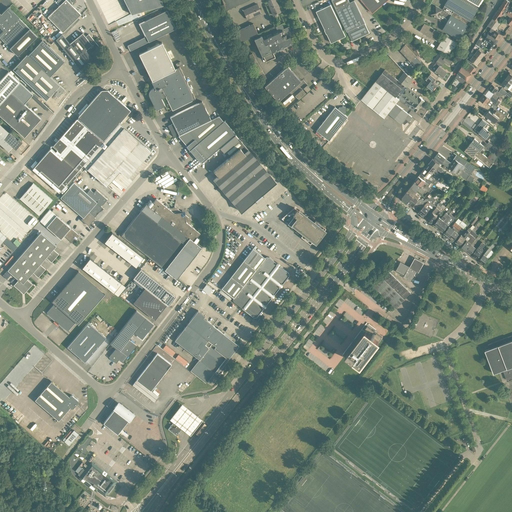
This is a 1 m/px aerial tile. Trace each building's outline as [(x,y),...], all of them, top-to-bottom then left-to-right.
[(81,15),(74,8),(75,8),(71,4),(77,2),(76,0),(57,0),(57,1),(60,5),(48,17),(51,20),(46,25),(56,36),(61,31),(63,32),(81,15)] [(123,0),(131,14),(163,6),(161,0),(123,0)] [(221,0),(226,10),(248,0),(221,0)] [(275,0),(265,0),(266,0),(272,15),(281,12),(275,0)] [(355,39),(362,36),(369,32),(365,23),(354,0),(350,2),(348,0),(331,0),(337,10),(351,41),(355,39)] [(387,0),(361,0),(372,13),(387,0)] [(442,10),(468,25),(479,7),(468,0),(447,0),(444,5),(445,6),(442,10)] [(502,13),(503,14),(505,16),(506,14),(509,10),(511,12),(511,11),(509,9),(507,7),(508,4),(511,7),(511,1),(510,0),(504,0),(498,10),(502,13)] [(257,3),(246,9),(243,10),(248,20),(262,13),(257,3)] [(346,36),(331,5),(316,11),(331,43),(346,36)] [(468,25),(442,10),(436,6),(431,14),(437,18),(438,20),(445,24),(442,30),(460,40),(468,25)] [(9,8),(0,16),(0,37),(18,55),(37,36),(29,28),(9,8)] [(146,43),(176,28),(167,10),(140,23),(146,36),(143,38),(146,43)] [(502,13),(498,10),(488,25),(496,30),(501,23),(498,21),(503,14),(502,13)] [(429,30),(431,27),(424,23),(420,31),(435,41),(440,33),(434,29),(432,32),(429,30)] [(235,32),(239,43),(251,38),(258,34),(253,24),(235,32)] [(275,27),(277,30),(262,37),(261,36),(254,39),(262,56),(263,56),(265,61),(275,57),(273,54),(287,48),(286,46),(293,43),(290,38),(295,36),(294,33),(293,34),(289,26),(283,29),(281,24),(275,27)] [(496,30),(488,25),(487,25),(488,26),(486,28),(489,31),(488,34),(485,39),(488,41),(486,44),(488,46),(487,48),(491,50),(499,39),(503,35),(496,30)] [(80,69),(93,59),(89,54),(99,46),(89,34),(86,37),(82,33),(70,43),(62,34),(56,39),(80,69)] [(450,56),(458,43),(445,35),(437,48),(450,56)] [(251,38),(239,43),(242,48),(254,43),(251,38)] [(42,40),(28,55),(50,76),(65,61),(42,40)] [(166,97),(172,110),(195,99),(179,67),(175,70),(162,42),(139,54),(152,81),(151,81),(154,87),(152,88),(152,89),(151,89),(150,90),(150,91),(149,91),(149,92),(149,93),(149,94),(149,95),(149,96),(156,110),(161,107),(165,106),(161,98),(162,98),(166,97)] [(417,56),(405,44),(403,42),(400,44),(397,46),(400,50),(411,62),(417,56)] [(408,42),(405,44),(417,56),(419,54),(408,42)] [(474,47),(471,51),(474,54),(481,59),(485,54),(479,49),(480,47),(479,47),(476,44),(475,44),(474,47)] [(252,53),(247,56),(250,62),(255,59),(252,53)] [(46,100),(53,93),(58,98),(65,90),(50,76),(28,55),(27,54),(13,69),(27,83),(46,100)] [(442,78),(447,72),(445,71),(446,70),(441,67),(445,62),(448,65),(451,61),(446,56),(445,57),(442,54),(431,68),(439,74),(438,75),(442,78)] [(468,57),(466,60),(471,64),(473,61),(476,64),(481,59),(474,54),(470,59),(468,57)] [(257,62),(252,65),(257,73),(262,70),(257,62)] [(470,64),(467,69),(462,66),(457,74),(466,81),(474,71),(476,68),(470,64)] [(264,86),(278,102),(301,81),(287,66),(264,86)] [(385,70),(376,81),(396,97),(399,93),(405,85),(398,80),(385,70)] [(41,119),(41,118),(11,92),(20,82),(8,71),(0,80),(0,115),(24,137),(28,132),(36,123),(37,123),(41,119)] [(398,80),(405,85),(411,77),(404,72),(398,80)] [(264,74),(259,77),(262,82),(267,79),(264,74)] [(425,80),(429,83),(427,86),(432,91),(438,84),(436,83),(434,81),(436,79),(430,74),(425,80)] [(507,89),(511,83),(505,79),(501,84),(507,89)] [(396,97),(376,81),(361,99),(385,118),(389,113),(401,123),(406,118),(409,120),(412,117),(395,104),(399,99),(396,97)] [(488,88),(494,93),(496,94),(499,96),(501,94),(496,91),(498,88),(492,83),(489,87),(488,87),(489,88),(488,88)] [(425,101),(405,85),(399,93),(401,95),(418,109),(425,101)] [(302,89),(295,95),(298,100),(306,93),(302,89)] [(100,91),(87,107),(32,169),(59,192),(83,165),(88,159),(121,121),(131,110),(108,91),(107,90),(102,90),(101,92),(100,91)] [(507,113),(503,110),(497,107),(495,106),(500,97),(499,96),(496,94),(494,93),(490,99),(484,94),(480,99),(487,104),(491,107),(494,108),(493,109),(495,110),(506,116),(505,116),(507,113)] [(173,137),(178,134),(179,135),(211,120),(202,101),(170,117),(173,123),(168,126),(173,137)] [(335,107),(316,131),(329,141),(347,117),(344,114),(346,112),(346,110),(341,107),(339,107),(338,109),(335,107)] [(485,116),(495,123),(498,119),(501,121),(506,116),(495,110),(493,113),(492,112),(492,113),(489,111),(485,116)] [(224,122),(219,116),(211,120),(179,135),(178,136),(190,150),(189,150),(189,151),(190,150),(202,163),(223,145),(224,145),(236,135),(235,135),(236,134),(224,121),(224,122)] [(479,133),(486,139),(487,140),(493,134),(489,131),(485,128),(488,126),(489,124),(486,122),(482,119),(478,125),(482,129),(479,133)] [(121,121),(83,165),(103,182),(108,187),(122,172),(129,178),(153,151),(121,121)] [(15,149),(21,143),(10,133),(9,133),(0,124),(0,143),(8,151),(13,146),(15,149)] [(276,182),(248,150),(240,141),(236,135),(224,145),(220,148),(228,158),(213,171),(218,176),(214,179),(241,212),(276,182)] [(470,144),(479,151),(483,146),(474,138),(472,141),(470,144)] [(488,145),(497,152),(500,149),(494,145),(490,142),(488,145)] [(489,160),(479,151),(470,144),(467,148),(466,148),(464,151),(473,158),(475,155),(484,163),(483,163),(489,168),(493,163),(489,160)] [(497,152),(488,145),(486,147),(493,153),(489,160),(493,163),(498,153),(497,152)] [(443,164),(444,165),(449,169),(452,164),(445,159),(445,158),(438,153),(434,158),(443,164)] [(470,175),(475,167),(458,156),(452,164),(449,169),(463,178),(471,183),(474,178),(470,175)] [(445,171),(443,170),(438,166),(439,164),(433,159),(429,163),(436,169),(436,168),(441,172),(443,174),(445,171)] [(425,167),(432,173),(436,169),(429,163),(428,164),(425,167)] [(449,169),(444,165),(442,168),(449,172),(450,173),(450,172),(462,180),(463,178),(449,169)] [(429,178),(432,173),(425,167),(422,171),(422,172),(421,173),(429,178)] [(20,198),(39,215),(52,200),(56,196),(36,178),(30,172),(22,182),(28,188),(20,198)] [(427,180),(420,174),(419,176),(415,181),(427,190),(430,193),(432,190),(428,186),(429,185),(425,182),(427,180)] [(425,194),(427,190),(415,181),(414,182),(413,182),(413,183),(412,184),(411,184),(411,185),(411,186),(417,191),(418,190),(422,194),(423,192),(425,194)] [(102,205),(106,201),(107,200),(96,190),(94,193),(90,190),(87,193),(74,182),(60,198),(83,218),(81,220),(88,226),(95,218),(94,217),(101,210),(100,209),(101,207),(102,207),(101,206),(102,205)] [(408,190),(407,191),(417,199),(419,197),(415,193),(417,191),(411,186),(410,186),(409,187),(410,187),(409,189),(408,188),(407,189),(408,190)] [(417,199),(407,191),(403,195),(402,196),(403,196),(402,197),(402,199),(416,210),(418,206),(421,209),(430,199),(429,198),(425,199),(424,201),(423,200),(423,199),(422,198),(418,200),(417,199)] [(473,196),(467,203),(471,207),(477,200),(473,196)] [(426,218),(433,210),(434,210),(436,207),(433,203),(435,200),(431,197),(430,199),(421,209),(418,212),(426,218)] [(192,220),(174,206),(174,207),(173,207),(173,208),(172,208),(171,208),(170,208),(169,208),(169,207),(168,208),(156,198),(153,202),(150,200),(147,204),(146,203),(121,235),(177,279),(202,247),(197,243),(200,239),(197,237),(200,233),(192,226),(193,226),(192,225),(191,224),(191,223),(191,222),(191,221),(192,220)] [(432,223),(437,215),(435,214),(438,210),(440,212),(439,213),(440,214),(446,207),(440,202),(436,207),(434,210),(433,210),(426,218),(432,223)] [(328,231),(325,229),(325,228),(315,220),(313,223),(294,208),(281,218),(302,235),(301,237),(310,244),(315,248),(328,231)] [(438,228),(451,212),(452,211),(450,209),(446,213),(441,219),(439,217),(434,224),(438,228)] [(50,210),(40,221),(61,239),(64,236),(72,243),(75,239),(77,239),(77,238),(79,235),(70,228),(71,228),(50,210)] [(448,227),(455,219),(451,216),(453,214),(451,212),(438,228),(443,232),(447,226),(448,227)] [(458,225),(455,229),(454,230),(449,236),(454,240),(459,234),(456,232),(458,230),(459,231),(461,227),(463,229),(467,225),(464,223),(467,220),(464,218),(458,225)] [(453,227),(452,228),(449,226),(444,233),(449,236),(454,230),(455,229),(458,225),(455,222),(452,226),(453,227)] [(469,233),(472,230),(469,228),(467,230),(463,236),(461,235),(455,242),(460,245),(464,240),(467,236),(469,233)] [(34,240),(55,258),(58,254),(53,249),(56,246),(41,232),(34,240)] [(104,242),(112,248),(120,238),(112,232),(104,242)] [(476,239),(469,233),(467,236),(464,240),(466,241),(461,246),(466,250),(471,244),(476,239)] [(478,244),(477,243),(478,242),(477,242),(480,238),(478,236),(476,239),(471,244),(466,250),(471,254),(478,244)] [(128,244),(120,238),(112,248),(120,254),(128,244)] [(55,258),(34,240),(27,248),(43,261),(46,257),(52,262),(55,258)] [(482,252),(483,251),(483,250),(483,249),(482,248),(485,244),(482,241),(481,243),(472,255),(477,259),(482,252)] [(136,251),(128,244),(120,254),(128,260),(136,251)] [(42,273),(45,270),(45,269),(40,264),(43,261),(27,248),(21,254),(42,273)] [(274,295),(280,287),(288,276),(289,275),(289,274),(289,273),(288,273),(288,272),(269,257),(268,257),(267,257),(266,257),(265,257),(264,258),(253,248),(243,260),(231,277),(222,288),(233,298),(233,299),(233,300),(233,301),(234,302),(253,316),(253,317),(254,317),(255,317),(256,317),(257,316),(265,306),(272,297),(272,298),(273,298),(274,297),(274,296),(274,295)] [(486,256),(491,250),(489,248),(478,261),(483,264),(489,258),(486,256)] [(144,257),(136,251),(128,260),(136,267),(144,257)] [(38,277),(42,273),(21,254),(14,263),(30,276),(33,272),(38,277)] [(82,268),(90,274),(98,264),(90,258),(82,268)] [(415,258),(410,267),(416,271),(418,273),(424,263),(415,258)] [(410,267),(401,262),(396,271),(404,276),(403,277),(410,282),(416,271),(410,267)] [(26,279),(29,277),(30,276),(14,263),(7,270),(19,280),(14,285),(20,291),(26,290),(32,284),(26,279)] [(105,270),(98,264),(90,274),(98,280),(105,270)] [(142,286),(148,290),(156,280),(140,268),(133,278),(142,286)] [(113,276),(105,270),(98,280),(106,286),(113,276)] [(78,271),(52,301),(54,304),(47,313),(68,331),(75,322),(78,325),(105,294),(78,271)] [(404,300),(411,293),(388,271),(373,287),(396,309),(404,300)] [(113,276),(106,286),(114,292),(121,283),(113,276)] [(156,280),(148,290),(165,304),(168,306),(176,296),(156,280)] [(118,296),(126,286),(121,283),(114,292),(118,296)] [(152,320),(165,304),(148,290),(142,286),(129,302),(152,320)] [(119,332),(129,339),(134,332),(142,338),(153,324),(146,318),(136,310),(119,332)] [(175,340),(215,372),(217,373),(239,346),(203,318),(205,316),(198,310),(187,324),(186,324),(187,324),(175,340)] [(67,347),(85,362),(106,338),(88,322),(67,347)] [(354,343),(346,354),(351,358),(353,360),(354,360),(361,365),(379,341),(382,337),(377,333),(367,326),(364,330),(356,340),(357,341),(356,341),(355,341),(355,342),(355,343),(355,344),(354,343)] [(129,339),(119,332),(110,344),(116,348),(109,358),(116,363),(119,360),(123,363),(137,346),(129,339)] [(511,335),(503,339),(502,339),(489,344),(488,344),(489,347),(489,349),(485,350),(494,373),(503,370),(505,375),(507,380),(511,377),(511,335)] [(151,391),(171,364),(157,353),(136,380),(151,391)] [(151,391),(136,380),(132,385),(154,402),(158,397),(151,391)] [(69,397),(51,381),(35,400),(59,421),(70,407),(71,408),(73,408),(78,402),(78,400),(72,395),(71,395),(69,397)] [(130,419),(133,415),(134,413),(119,402),(115,407),(116,407),(103,423),(117,434),(130,418),(130,419)] [(170,420),(173,422),(175,421),(182,427),(181,428),(191,436),(203,421),(182,405),(170,420)] [(168,429),(176,435),(181,428),(182,427),(175,421),(173,422),(168,429)] [(64,441),(69,445),(78,434),(74,430),(72,432),(70,431),(62,440),(64,441)] [(75,471),(79,474),(78,475),(91,485),(93,487),(94,485),(105,494),(106,492),(108,494),(116,485),(113,483),(115,481),(92,464),(89,467),(85,464),(84,465),(88,469),(86,471),(83,469),(79,466),(75,471)]
